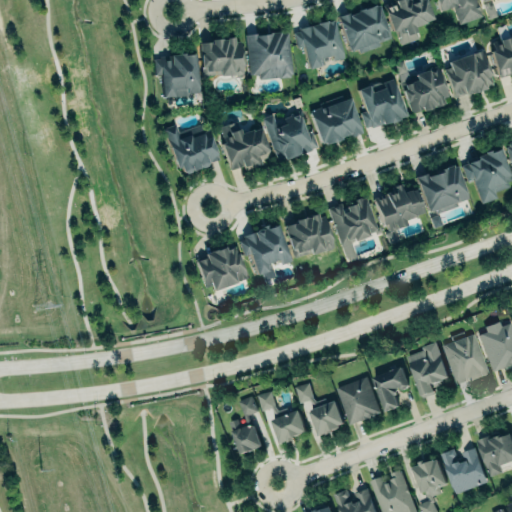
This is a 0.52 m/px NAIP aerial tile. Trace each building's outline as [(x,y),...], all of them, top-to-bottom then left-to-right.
[(335,13),(374,0),(377,0),(390,37),(379,41),(380,45),(358,52),(356,47),(348,50),(335,13)] [(426,0),(432,17),(425,19),(425,20),(414,24),(416,29),(415,29),(417,36),(400,42),(395,28),(392,29),(383,3),(392,0),(426,0)] [(436,0),(476,0),(482,15),(458,24),(451,6),(440,10),(436,0)] [(298,29),(292,30),(296,47),(302,45),(307,67),(324,62),(322,55),(330,53),(332,59),(343,56),(333,17),(330,18),(330,17),(326,18),(325,17),(316,20),(316,21),(297,26),(298,29)] [(244,33),(255,31),(255,33),(268,31),(268,30),(280,28),(280,30),(287,29),(292,72),(289,72),(289,75),(278,76),(278,74),(259,77),(258,71),(249,72),(244,33)] [(198,40),(210,39),(210,36),(216,36),(221,35),(221,37),(225,36),(225,35),(234,34),(234,39),(239,39),(242,72),(240,73),(237,74),(234,73),(232,72),(219,73),(219,72),(202,74),(198,40)] [(511,39),(510,40),(509,34),(490,41),(493,48),(489,49),(498,76),(510,72),(511,71),(511,39)] [(159,95),(158,74),(152,74),(151,56),(169,55),(168,49),(193,47),(195,89),(185,89),(185,93),(159,95)] [(454,97),(470,91),(471,92),(492,84),(491,81),(492,81),(489,74),(490,73),(481,48),(447,59),(450,66),(443,68),(454,97)] [(410,111),(421,107),(422,109),(444,102),(442,97),(447,95),(436,64),(415,72),(415,74),(409,77),(402,59),(392,62),(410,111)] [(390,78),(381,81),(386,93),(385,93),(383,86),(371,90),(368,82),(355,87),(363,109),(358,110),(364,128),(369,126),(370,127),(389,120),(389,121),(397,118),(398,116),(403,114),(390,78)] [(324,142),(323,140),(320,142),(309,109),(320,105),(319,101),(341,93),(342,97),(349,95),(351,100),(361,130),(355,132),(356,133),(350,135),(349,132),(340,135),(341,136),(332,140),(331,139),(324,142)] [(260,116),(276,160),(292,155),(291,153),(300,149),(301,151),(310,148),(310,147),(316,144),(311,130),(305,132),(297,109),(288,112),(289,113),(282,116),(284,121),(276,124),(271,112),(260,116)] [(229,168),(242,164),(244,168),(261,162),(259,158),(269,155),(259,126),(251,128),(251,127),(240,131),(238,126),(235,120),(218,126),(223,140),(220,141),(229,168)] [(208,129),(201,131),(199,124),(176,131),(174,123),(163,127),(176,173),(217,161),(208,129)] [(511,183),(499,148),(459,162),(465,181),(471,179),(479,203),(495,197),(492,189),(511,183)] [(414,174),(427,210),(434,207),(436,211),(456,204),(455,201),(467,196),(455,164),(452,165),(451,162),(427,171),(426,170),(414,174)] [(421,213),(413,188),(401,191),(400,186),(372,195),(387,242),(397,239),(394,228),(406,224),(403,218),(421,213)] [(327,207),(343,257),(354,254),(350,240),(376,231),(364,195),(352,199),(353,203),(342,207),(340,202),(327,207)] [(283,223),(293,257),(309,252),(310,254),(330,248),(333,246),(323,215),(319,216),(317,211),(310,213),(309,215),(305,216),(304,214),(295,217),(296,221),(293,222),(293,220),(283,223)] [(236,239),(242,237),(241,233),(254,228),(255,227),(258,226),(258,224),(268,221),(269,224),(276,221),(290,260),(279,264),(277,258),(269,261),(273,271),(263,274),(262,271),(255,274),(248,253),(242,255),(236,239)] [(231,243),(205,252),(206,255),(196,259),(205,284),(210,282),(213,288),(245,277),(233,243),(231,243)] [(491,371),(511,362),(511,323),(510,318),(500,322),(499,318),(482,324),(484,329),(476,332),(491,371)] [(441,343),(456,383),(487,371),(472,331),(463,335),(461,330),(449,334),(451,339),(441,343)] [(408,360),(426,353),(428,358),(439,354),(447,376),(430,382),(433,391),(421,395),(408,360)] [(400,366),(373,376),(385,409),(398,405),(394,393),(397,387),(400,386),(401,389),(407,386),(400,366)] [(348,425),(382,412),(367,372),(333,385),(348,425)] [(334,399),(319,405),(311,396),(307,382),(294,385),(299,401),(308,398),(315,407),(310,409),(309,411),(318,434),(338,426),(338,424),(343,423),(334,399)] [(256,393),(261,410),(271,407),(277,416),(272,417),(271,420),(279,441),(286,439),(287,440),(294,438),(292,435),(300,432),(299,431),(306,429),(297,408),(288,412),(286,407),(277,410),(274,404),(274,403),(270,389),(256,393)] [(229,420),(240,453),(261,444),(253,424),(251,423),(247,414),(257,410),(251,394),(238,399),(244,415),(246,423),(240,425),(237,417),(229,420)] [(498,465),(511,460),(511,441),(509,432),(488,439),(487,436),(475,440),(488,476),(501,472),(498,465)] [(440,452),(455,492),(487,480),(474,446),(461,450),(465,459),(460,461),(459,459),(454,461),(452,457),(457,456),(453,447),(440,452)] [(425,498),(440,492),(438,486),(446,484),(436,457),(413,466),(425,498)] [(368,479),(380,511),(416,511),(400,469),(399,470),(398,468),(390,472),(392,476),(384,479),(382,473),(368,479)] [(340,511),(333,492),(345,488),(348,497),(355,495),(353,491),(367,486),(376,511),(340,511)] [(435,511),(430,499),(417,504),(420,511),(435,511)] [(307,511),(310,511),(309,509),(321,504),(322,506),(330,503),(333,511),(307,511)]
